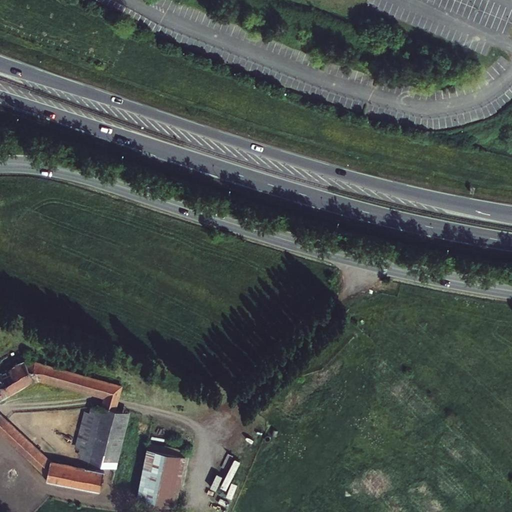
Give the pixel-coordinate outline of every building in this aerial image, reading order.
[(26,355),(0,369),(0,397),(43,373),(47,374),(109,392),(124,396),(127,381),(37,357),(30,361),(26,355)] [(122,404),(124,396),(109,392),(108,400),(122,404)] [(105,412),(108,400),(100,399),(98,411),(105,412)] [(94,463),(107,467),(122,469),(136,407),(122,404),(108,400),(105,412),(94,463)] [(89,408),(81,445),(77,461),(59,456),(1,406),(0,407),(0,421),(45,461),(41,467),(103,485),(107,467),(94,463),(105,412),(98,411),(89,408)] [(81,445),(89,408),(80,406),(71,443),(81,445)] [(183,504),(193,453),(155,446),(143,497),(183,504)] [(235,459),(231,472),(236,474),(240,460),(235,459)]
